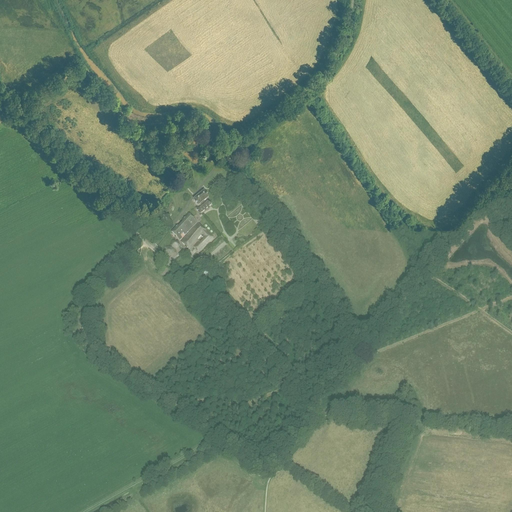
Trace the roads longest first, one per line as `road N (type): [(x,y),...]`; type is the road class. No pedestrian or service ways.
road 1 (unclassified): [(310,410),(140,235)]
road 2 (unclassified): [(140,235),(0,86)]
road 3 (unclassified): [(93,334),(85,324),(86,294),(140,235)]
